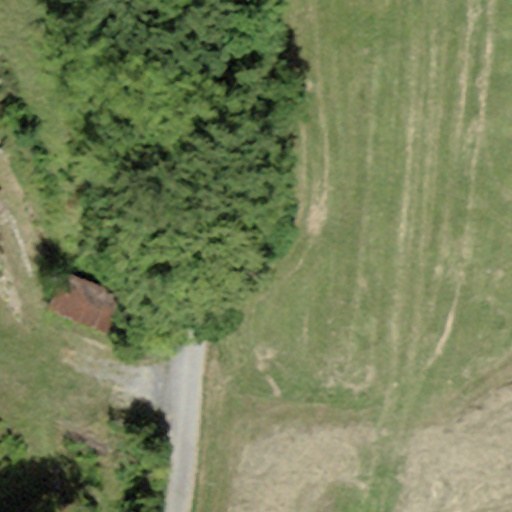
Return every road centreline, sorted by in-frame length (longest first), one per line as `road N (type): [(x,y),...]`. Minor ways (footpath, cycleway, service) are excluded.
road 1 (track): [(201,0),(214,120),(191,388)]
road 2 (residential): [(180,511),(191,388)]
